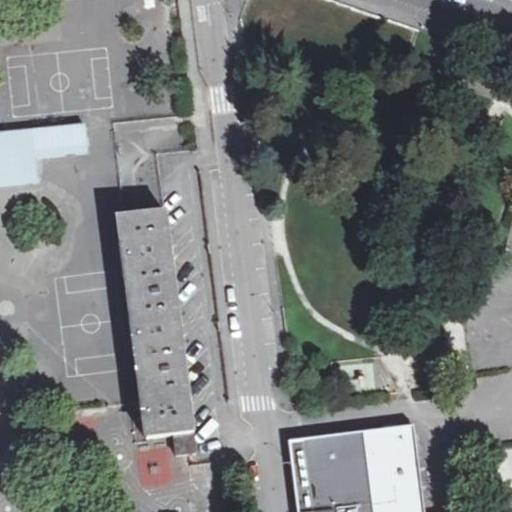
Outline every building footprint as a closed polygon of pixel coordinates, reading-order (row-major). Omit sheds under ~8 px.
[(88,121),(0,129),(0,184),(42,181),(39,157),(91,151),(88,121)] [(161,209),(117,214),(140,400),(145,436),(172,432),(175,453),(186,452),(195,451),(165,208),(161,209)] [(423,511),(413,428),(291,443),(299,511),(423,511)] [(152,482),(173,482),(172,451),(152,451),(152,482)] [(238,461),(216,464),(218,477),(240,475),(238,461)]
